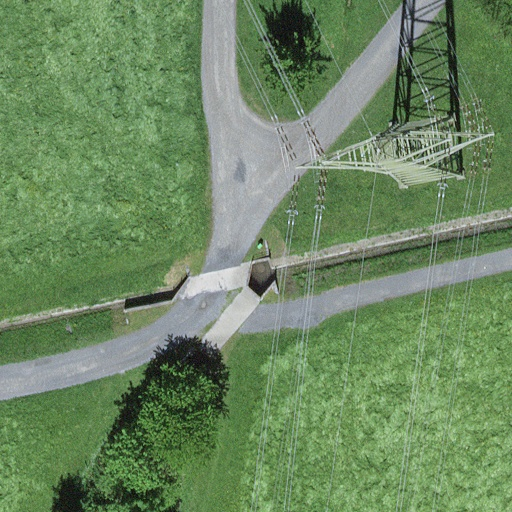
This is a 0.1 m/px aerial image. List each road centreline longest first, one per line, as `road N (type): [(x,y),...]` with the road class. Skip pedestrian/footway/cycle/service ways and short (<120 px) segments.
road 1 (track): [(203,308),(249,190),(327,120),(425,0)]
road 2 (track): [(203,308),(244,323),(271,320),(511,265)]
road 3 (track): [(0,382),(133,350),(203,308)]
road 4 (track): [(220,0),(221,85),(249,190)]
